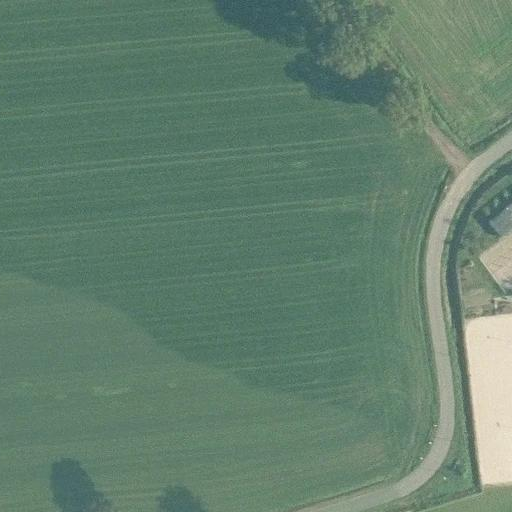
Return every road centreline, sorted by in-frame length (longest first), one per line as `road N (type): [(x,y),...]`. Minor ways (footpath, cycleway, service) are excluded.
road 1 (unclassified): [(325,511),(428,471),(442,440),(435,231),(449,187),(511,126)]
road 2 (track): [(343,0),(474,156)]
